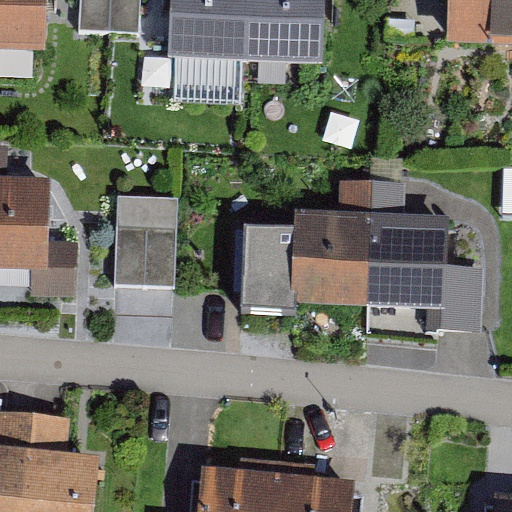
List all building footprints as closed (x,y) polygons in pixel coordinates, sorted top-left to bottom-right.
[(0,0),(0,68),(41,71),(45,0),(0,0)] [(172,0),(170,68),(247,71),(249,0),(172,0)] [(327,0),(249,0),(247,71),(324,74),(327,0)] [(511,0),(444,0),(442,64),(511,65),(511,0)] [(0,288),(42,291),(48,200),(14,198),(16,161),(0,159),(0,288)] [(340,224),(291,221),(285,316),(437,326),(443,234),(409,232),(411,195),(342,191),(340,224)] [(119,291),(182,291),(183,201),(121,200),(119,291)] [(0,452),(0,511),(99,511),(102,475),(68,473),(70,436),(1,432),(0,452)] [(355,511),(357,497),(205,485),(202,511),(355,511)]
